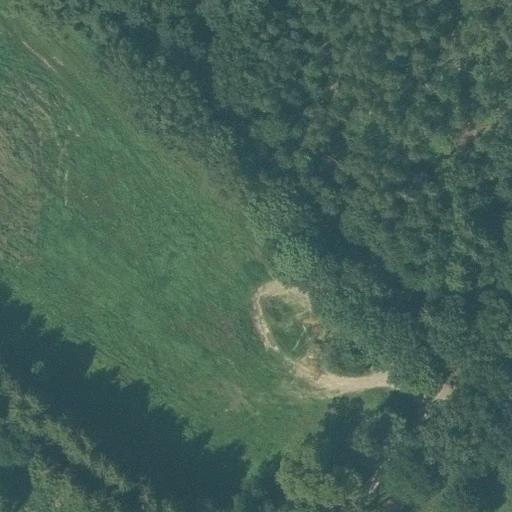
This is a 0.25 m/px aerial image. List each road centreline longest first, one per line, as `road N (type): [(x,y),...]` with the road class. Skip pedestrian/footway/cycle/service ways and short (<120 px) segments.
road 1 (track): [(511,420),(467,375),(332,511)]
road 2 (track): [(167,511),(0,383)]
road 3 (track): [(467,375),(511,262)]
